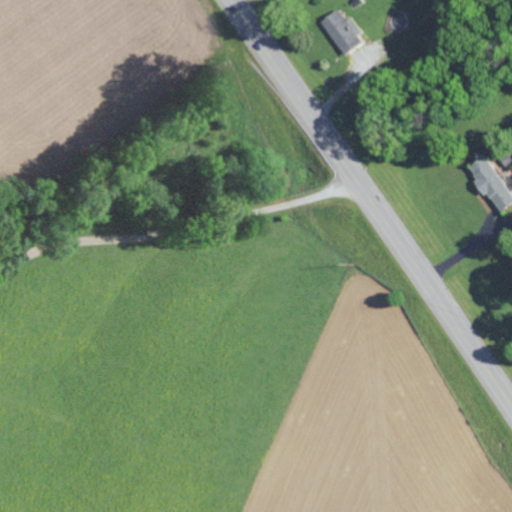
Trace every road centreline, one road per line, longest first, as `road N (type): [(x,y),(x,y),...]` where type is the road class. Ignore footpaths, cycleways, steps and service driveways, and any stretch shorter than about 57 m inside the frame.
road 1 (trunk): [(511,408),(230,0)]
road 2 (residential): [(0,284),(36,262),(327,210),(360,187)]
